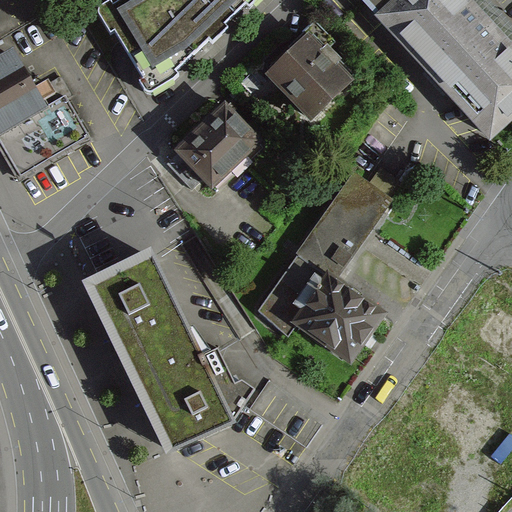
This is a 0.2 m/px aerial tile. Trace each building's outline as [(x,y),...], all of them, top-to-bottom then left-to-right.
[(257,0),(124,0),(102,14),(143,92),(171,74),(257,0)] [(352,0),(481,140),(511,111),(511,60),(456,0),(352,0)] [(349,79),(306,38),(270,76),(313,117),(349,79)] [(0,141),(2,140),(22,176),(91,139),(69,99),(44,111),(13,56),(0,63),(0,141)] [(258,143),(224,108),(179,151),(213,187),(258,143)] [(334,281),(388,201),(351,175),(296,255),(334,281)] [(152,254),(83,288),(161,449),(166,462),(237,430),(235,426),(202,358),(152,254)] [(349,369),(384,319),(326,278),(291,328),(349,369)] [(511,299),(499,290),(462,343),(511,376),(511,299)] [(202,358),(235,426),(256,392),(242,382),(236,385),(218,350),(202,358)] [(418,412),(466,439),(489,399),(441,372),(418,412)] [(479,460),(501,479),(511,466),(511,423),(479,460)] [(390,437),(349,490),(377,511),(423,511),(447,481),(390,437)]
